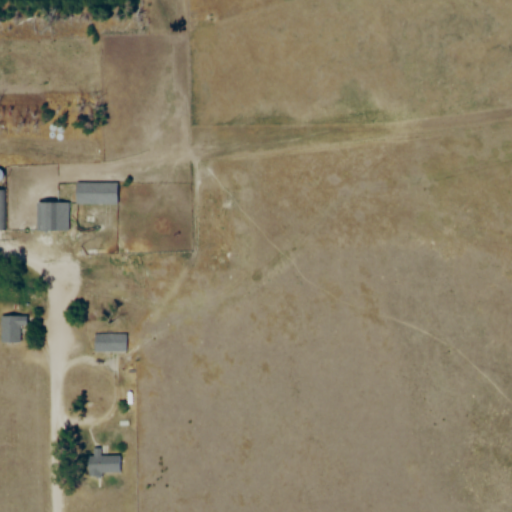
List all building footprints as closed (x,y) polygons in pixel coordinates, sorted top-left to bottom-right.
[(75,205),(120,205),(120,182),(75,182),(75,205)] [(69,202),(38,202),(38,232),(69,232),(69,202)] [(29,326),(29,316),(1,316),(1,342),(23,342),(23,326),(29,326)] [(94,333),(94,351),(113,351),(113,333),(94,333)] [(102,447),(89,447),(89,472),(123,472),(123,454),(102,454),(102,447)]
